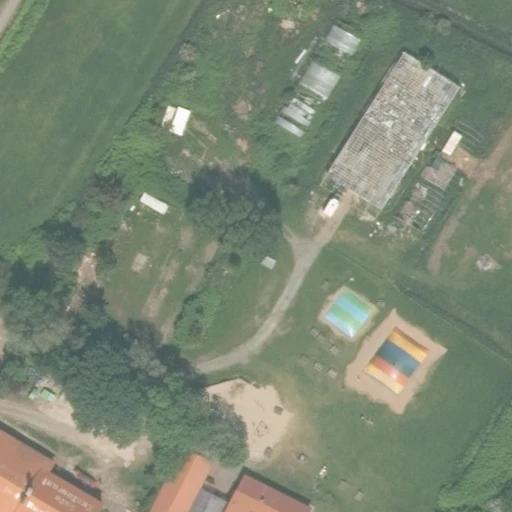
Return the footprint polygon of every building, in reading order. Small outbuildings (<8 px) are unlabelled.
[(294,153),(357,50),(329,33),(267,136),(294,153)] [(363,235),(449,101),(393,65),(307,199),(363,235)] [(187,133),(195,110),(173,103),(165,126),(187,133)] [(166,136),(159,159),(172,164),(180,141),(166,136)] [(180,311),(167,333),(175,337),(187,315),(180,311)] [(49,466),(0,437),(0,511),(93,511),(97,506),(44,476),(49,466)] [(142,511),(186,511),(189,505),(199,484),(164,468),(142,511)] [(258,511),(223,495),(214,511),(258,511)]
